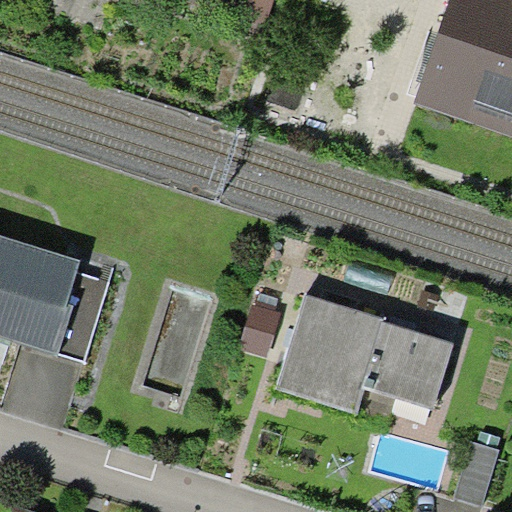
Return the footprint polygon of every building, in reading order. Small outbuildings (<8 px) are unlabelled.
[(220,0),(179,0),(216,12),(220,0)] [(274,0),(238,0),(233,17),(265,28),(274,0)] [(0,339),(49,355),(51,350),(83,360),(108,280),(76,270),(80,259),(0,234),(0,339)] [(456,338),(306,293),(278,387),(360,411),(367,388),(435,408),(456,338)] [(254,301),(238,346),(272,358),(288,313),(254,301)] [(498,447),(471,439),(454,498),(481,505),(498,447)]
